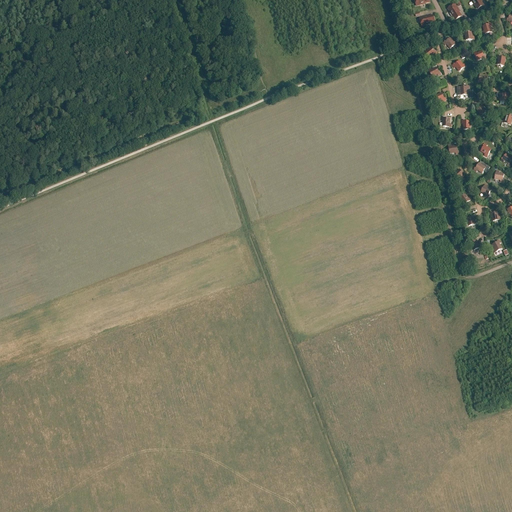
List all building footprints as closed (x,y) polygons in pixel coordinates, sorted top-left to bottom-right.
[(481,0),(471,0),(475,6),(475,5),(478,9),(483,6),(481,2),(482,1),(481,0)] [(455,5),(448,9),(453,16),(456,20),(461,17),(458,13),(460,12),(455,5)] [(428,16),(420,18),(422,26),(430,24),(430,23),(434,22),(433,16),(428,17),(428,16)] [(491,23),(489,24),(489,25),(483,27),(484,31),(483,32),(483,34),(491,32),(490,27),(491,26),(491,23)] [(465,35),(466,40),(474,39),(474,37),(472,37),(471,32),(465,33),(465,32),(463,32),(464,35),(465,35)] [(450,39),(445,43),(445,42),(443,43),(445,45),(446,44),(450,49),(457,44),(455,42),(453,43),(450,39)] [(424,51),(429,58),(434,54),(435,55),(437,54),(436,52),(435,53),(431,48),(427,51),(426,50),(424,51)] [(474,53),(477,61),(482,58),(483,60),(486,59),(485,57),(484,57),(482,52),(477,54),(476,52),(474,53)] [(497,59),(498,59),(497,65),(504,66),(505,58),(499,57),(499,56),(497,56),(497,59)] [(454,68),(456,67),(459,72),(466,67),(464,64),(463,65),(460,61),(455,65),(454,64),(452,66),(454,68)] [(439,73),(436,68),(432,70),(431,69),(428,70),(432,77),(437,75),(438,76),(441,75),(440,73),(439,73)] [(478,83),(481,83),(481,82),(487,83),(488,74),(485,74),(485,76),(480,75),(479,81),(478,81),(478,83)] [(458,88),(457,88),(458,96),(459,96),(467,95),(467,89),(469,89),(469,86),(467,86),(467,87),(460,88),(458,88)] [(434,95),(437,103),(442,100),(443,102),(446,100),(445,99),(444,99),(441,93),(437,96),(436,94),(434,95)] [(501,99),(500,98),(499,101),(507,102),(508,97),(510,97),(510,94),(509,94),(508,95),(502,94),(501,99)] [(483,104),(481,105),(482,106),(477,110),(480,114),(478,115),(480,117),(487,113),(483,108),(485,107),(483,104)] [(502,123),(510,125),(511,119),(511,117),(506,116),(505,120),(503,120),(502,123)] [(441,118),(441,121),(443,121),(443,127),(451,127),(451,124),(449,124),(450,119),(443,119),(443,118),(441,118)] [(462,124),(463,124),(463,130),(470,130),(470,122),(464,122),(464,121),(462,121),(462,124)] [(484,146),(481,152),(485,154),(484,156),(487,157),(491,150),(486,147),(487,146),(484,144),(483,146),(484,146)] [(456,146),(451,147),(451,145),(448,146),(450,154),(456,153),(456,154),(459,154),(459,152),(457,152),(456,146)] [(504,161),(509,164),(511,159),(511,156),(510,157),(506,154),(503,159),(502,159),(501,160),(503,162),(504,161)] [(475,168),(474,170),(476,172),(477,170),(482,173),(484,170),(487,172),(490,168),(481,162),(480,164),(479,164),(476,169),(475,168)] [(455,173),(454,172),(452,174),(458,180),(462,176),(463,177),(465,175),(464,174),(463,175),(459,170),(455,173)] [(500,182),(503,183),(504,181),(502,181),(504,174),(499,174),(499,172),(496,171),(495,179),(501,181),(500,182)] [(485,185),(481,192),(486,195),(485,197),(488,198),(489,196),(488,196),(491,190),(487,188),(487,186),(485,185)] [(465,194),(460,198),(459,197),(458,198),(460,200),(461,200),(464,204),(471,200),(470,198),(468,199),(465,194)] [(489,213),(490,216),(492,216),(493,221),(501,220),(500,217),(499,217),(498,213),(491,214),(491,213),(489,213)] [(467,221),(468,226),(476,224),(476,221),(474,222),(473,217),(467,219),(466,218),(464,218),(465,221),(467,221)] [(492,245),(495,250),(493,250),(494,253),(502,249),(499,244),(500,243),(499,240),(497,241),(498,242),(492,245)] [(471,245),(474,250),(481,247),(480,245),(478,245),(476,241),(471,243),(470,242),(468,243),(470,246),(471,245)]
